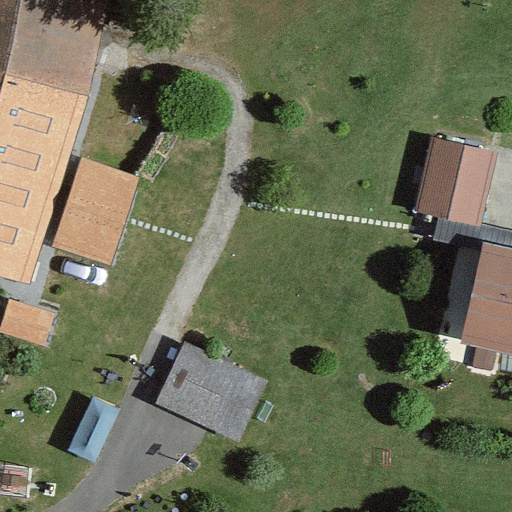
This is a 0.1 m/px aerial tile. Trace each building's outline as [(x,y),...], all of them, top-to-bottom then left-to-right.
[(88,0),(0,0),(0,254),(23,262),(32,230),(100,256),(118,189),(55,163),(88,0)] [(438,134),(423,199),(478,212),(493,146),(438,134)] [(511,256),(478,248),(460,323),(511,335),(511,256)] [(14,291),(1,327),(47,349),(60,311),(14,291)] [(264,382),(190,349),(168,399),(242,432),(264,382)]
